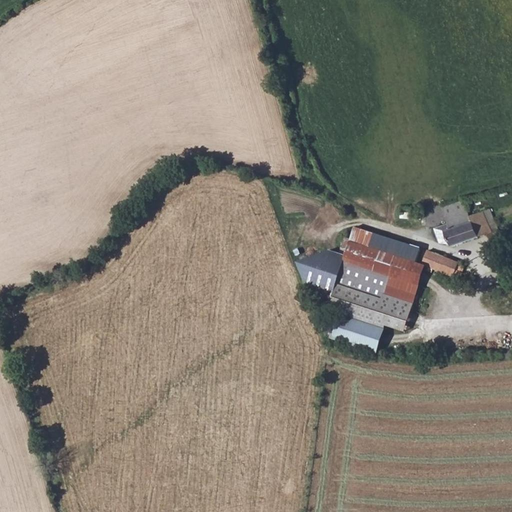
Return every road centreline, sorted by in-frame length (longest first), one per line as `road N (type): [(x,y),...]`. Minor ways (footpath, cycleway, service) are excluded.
road 1 (track): [(261,0),(317,182),(395,237)]
road 2 (unclassified): [(395,237),(511,287)]
